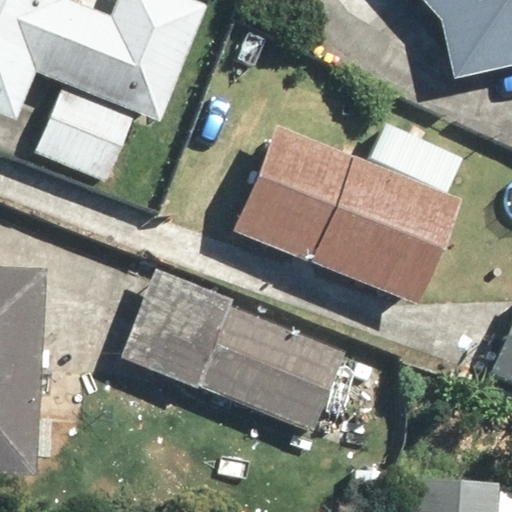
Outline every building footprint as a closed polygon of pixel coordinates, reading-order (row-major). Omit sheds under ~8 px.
[(0,0),(0,105),(20,114),(37,73),(64,84),(36,152),(110,183),(140,110),(165,121),(212,8),(192,0),(79,0),(78,4),(66,0),(0,0)] [(511,0),(422,0),(440,21),(453,77),(511,63),(511,0)] [(461,192),(276,120),(234,229),(419,301),(461,192)] [(353,341),(156,264),(120,357),(312,432),(330,388),(364,401),(377,369),(347,357),(353,341)] [(50,269),(0,265),(0,470),(34,473),(50,269)] [(511,327),(492,378),(511,385),(511,327)] [(270,511),(272,479),(218,477),(216,511),(270,511)] [(504,482),(419,477),(417,511),(511,511),(511,489),(503,489),(504,482)]
